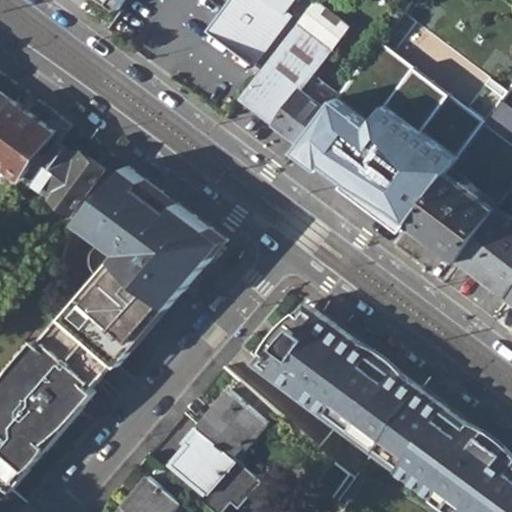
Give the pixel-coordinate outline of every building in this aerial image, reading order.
[(109,0),(122,9),(125,3),(120,0),(109,0)] [(229,0),(211,25),(257,59),(291,14),(289,11),(297,0),(229,0)] [(347,34),(311,8),(265,68),(302,95),(305,90),(347,34)] [(380,39),(303,143),(412,223),(486,122),(380,39)] [(265,68),(242,99),(279,126),(302,95),(265,68)] [(0,122),(17,99),(0,86),(0,122)] [(279,126),(303,143),(314,128),(330,107),(305,90),(302,95),(279,126)] [(489,121),(511,137),(511,102),(506,98),(489,121)] [(0,160),(22,177),(56,129),(17,99),(0,122),(0,160)] [(412,223),(459,259),(498,207),(511,187),(511,142),(486,122),(426,204),(412,223)] [(34,180),(76,210),(107,167),(87,151),(83,156),(62,141),(34,180)] [(108,229),(102,236),(120,251),(66,316),(68,319),(114,360),(121,366),(228,239),(128,163),(87,212),(108,229)] [(511,217),(498,207),(459,259),(507,295),(511,289),(511,217)] [(295,391),(460,511),(511,511),(511,449),(308,298),(255,360),(259,362),(295,391)] [(26,360),(11,377),(8,377),(5,379),(5,384),(0,389),(0,478),(13,489),(28,471),(31,471),(42,460),(50,445),(59,435),(65,433),(65,428),(80,410),(83,412),(100,392),(93,386),(95,382),(97,383),(100,383),(102,379),(100,376),(114,360),(68,319),(54,335),(52,334),(49,335),(49,338),(50,340),(46,344),(40,337),(23,357),(26,360)] [(205,425),(240,454),(243,457),(277,418),(273,414),(279,408),(245,379),(205,425)] [(268,478),(243,457),(240,454),(205,425),(194,439),(196,441),(183,455),(184,464),(213,490),(207,496),(224,511),(226,511),(238,498),(245,504),(268,478)] [(186,511),(192,505),(156,473),(131,505),(139,511),(186,511)]
